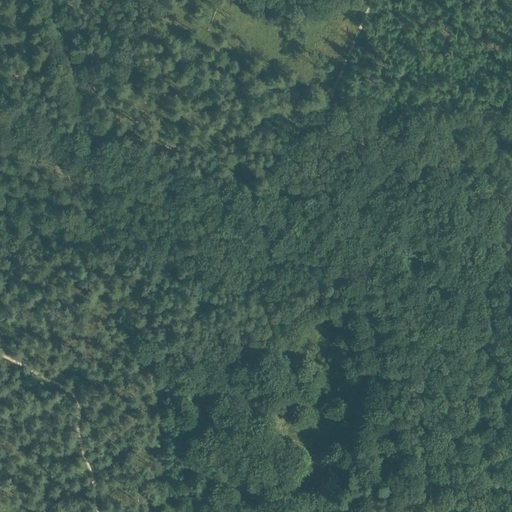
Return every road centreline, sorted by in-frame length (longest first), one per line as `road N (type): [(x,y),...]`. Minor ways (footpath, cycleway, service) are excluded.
road 1 (track): [(366,253),(89,152)]
road 2 (track): [(511,307),(366,253)]
